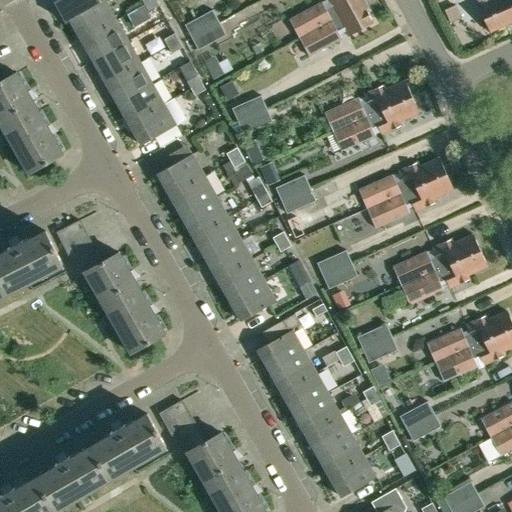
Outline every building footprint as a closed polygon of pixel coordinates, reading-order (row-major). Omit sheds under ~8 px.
[(69,19),(100,2),(98,0),(59,0),(54,3),(66,23),(70,20),(69,19)] [(81,41),(116,21),(104,0),(102,0),(100,2),(69,19),(70,20),(71,23),(75,34),(77,34),(81,41)] [(155,0),(153,0),(144,5),(148,12),(159,6),(155,0)] [(289,20),(299,38),(363,4),(360,0),(327,0),(330,3),(324,6),(322,2),(289,20)] [(490,32),(510,24),(499,0),(476,0),(477,0),(481,0),(483,4),(478,6),(490,32)] [(511,0),(499,0),(510,24),(511,22),(511,0)] [(373,23),(363,4),(299,38),(309,57),(342,39),(340,35),(345,32),(348,37),(373,23)] [(184,25),(191,38),(219,23),(212,10),(184,25)] [(91,58),(93,62),(128,42),(116,21),(81,41),(85,48),(84,49),(91,58)] [(226,35),(219,23),(191,38),(198,50),(226,35)] [(174,34),(164,40),(167,47),(178,41),(174,34)] [(178,41),(167,47),(171,54),(182,48),(178,41)] [(140,63),(128,42),(93,62),(95,65),(99,76),(101,75),(105,82),(140,63)] [(152,84),(140,63),(105,82),(109,90),(108,91),(115,100),(117,103),(152,84)] [(16,73),(0,82),(0,118),(32,100),(16,73)] [(197,76),(187,82),(191,89),(201,83),(197,76)] [(239,94),(232,80),(220,87),(228,100),(239,94)] [(324,114),(332,132),(412,98),(405,81),(385,90),(384,85),(365,94),(367,99),(361,102),(359,98),(324,114)] [(201,83),(191,89),(194,96),(205,90),(201,83)] [(152,84),(117,103),(119,107),(123,118),(125,117),(129,124),(163,104),(152,84)] [(232,109),(237,122),(267,109),(261,96),(232,109)] [(341,152),(376,136),(374,132),(380,129),(383,134),(402,126),(400,122),(419,113),(412,98),(332,132),(341,152)] [(0,118),(0,123),(9,140),(28,174),(62,154),(32,100),(0,118)] [(176,126),(163,104),(129,124),(133,131),(131,133),(139,142),(141,146),(176,126)] [(267,109),(237,122),(243,135),(272,122),(267,109)] [(226,154),(230,161),(241,156),(237,148),(226,154)] [(169,196),(204,176),(192,155),(157,174),(159,178),(163,189),(165,189),(169,196)] [(245,163),(241,156),(230,161),(234,168),(245,163)] [(358,191),(367,209),(446,175),(439,158),(420,167),(418,163),(399,171),(401,176),(395,179),(393,175),(358,191)] [(247,165),(235,173),(240,182),(253,175),(247,165)] [(275,188),(281,201),(310,188),(305,175),(275,188)] [(367,209),(375,228),(410,213),(408,209),(414,206),(417,211),(436,203),(434,199),(453,190),(446,175),(367,209)] [(216,197),(204,176),(169,196),(173,203),(172,204),(179,213),(181,217),(216,197)] [(253,194),(257,201),(268,195),(264,188),(253,194)] [(281,201),(287,214),(316,201),(310,188),(281,201)] [(268,195),(257,201),(261,208),(272,202),(268,195)] [(216,197),(181,217),(183,220),(187,231),(189,230),(193,237),(228,217),(216,197)] [(240,239),(228,217),(193,237),(197,245),(196,246),(203,255),(205,258),(240,239)] [(62,243),(85,232),(80,221),(57,233),(62,243)] [(11,249),(0,254),(0,285),(5,295),(18,288),(20,290),(29,285),(28,283),(62,265),(45,232),(21,244),(21,243),(11,248),(11,249)] [(91,242),(85,232),(62,243),(67,254),(91,242)] [(272,238),(276,245),(287,240),(283,233),(272,238)] [(392,267),(401,286),(480,251),(473,235),(454,243),(452,239),(433,247),(436,253),(429,256),(427,252),(392,267)] [(252,259),(240,239),(205,258),(207,262),(211,273),(213,272),(217,279),(252,259)] [(287,240),(276,245),(280,253),(291,247),(287,240)] [(96,252),(91,242),(67,254),(73,264),(96,252)] [(317,264),(323,277),(352,263),(346,251),(317,264)] [(487,267),(480,251),(401,286),(409,305),(444,290),(442,285),(449,282),(451,288),(470,280),(468,276),(487,267)] [(101,263),(96,252),(73,264),(79,276),(85,273),(85,272),(101,263)] [(119,253),(101,263),(85,272),(85,273),(100,299),(134,280),(119,253)] [(227,297),(229,300),(263,280),(252,259),(217,279),(221,286),(219,288),(227,297)] [(323,277),(328,290),(358,276),(352,263),(323,277)] [(100,299),(112,321),(131,353),(165,334),(134,280),(100,299)] [(276,302),(263,280),(229,300),(231,303),(235,314),(236,314),(241,321),(276,302)] [(317,294),(314,289),(310,282),(300,288),(306,300),(317,294)] [(326,311),(323,304),(312,310),(316,317),(326,311)] [(463,333),(461,329),(426,344),(435,363),(511,328),(511,322),(507,311),(488,320),(486,316),(466,325),(468,331),(463,333)] [(294,314),(283,320),(288,331),(300,324),(294,314)] [(357,337),(363,350),(392,337),(386,324),(357,337)] [(511,328),(435,363),(443,382),(478,366),(476,362),(481,360),(484,365),(504,356),(502,352),(511,347),(511,328)] [(267,368),(269,372),(304,352),(292,331),(257,350),(262,358),(260,359),(267,368)] [(363,350),(369,363),(398,351),(392,337),(363,350)] [(339,360),(350,354),(346,347),(335,353),(339,360)] [(316,373),(304,352),(269,372),(271,375),(275,386),(277,385),(281,393),(316,373)] [(354,361),(350,354),(339,360),(343,367),(354,361)] [(391,381),(384,364),(370,370),(378,387),(391,381)] [(316,373),(281,393),(285,400),(284,401),(291,410),(293,413),(328,394),(316,373)] [(367,400),(377,394),(373,387),(363,393),(367,400)] [(340,415),(328,394),(293,413),(295,417),(299,428),(301,427),(305,434),(340,415)] [(377,394),(367,400),(370,407),(381,401),(377,394)] [(166,425),(188,412),(182,402),(160,414),(166,425)] [(434,414),(428,402),(399,417),(406,429),(434,414)] [(511,402),(480,420),(490,438),(511,426),(511,402)] [(166,425),(171,435),(194,422),(188,412),(166,425)] [(114,434),(91,447),(110,479),(123,472),(124,474),(133,469),(133,466),(166,448),(147,414),(123,428),(123,427),(113,433),(114,434)] [(406,429),(413,442),(441,427),(434,414),(406,429)] [(340,415),(305,434),(309,442),(307,443),(315,452),(317,455),(352,435),(340,415)] [(199,432),(194,422),(171,435),(177,445),(199,432)] [(511,426),(490,438),(500,456),(511,449),(511,426)] [(381,437),(385,444),(396,438),(392,431),(381,437)] [(205,443),(199,432),(177,445),(183,455),(187,453),(205,443)] [(203,480),(237,461),(222,434),(205,443),(187,453),(203,480)] [(363,456),(352,435),(317,455),(319,459),(323,469),(325,469),(329,476),(363,456)] [(396,438),(385,444),(389,451),(400,445),(396,438)] [(110,479),(91,447),(69,460),(68,459),(58,464),(59,465),(36,478),(55,511),(87,492),(89,494),(98,489),(97,487),(110,479)] [(363,456),(329,476),(333,483),(331,485),(339,494),(341,498),(376,478),(363,456)] [(203,480),(215,501),(220,511),(265,511),(237,461),(203,480)] [(4,497),(0,498),(0,511),(52,511),(55,511),(36,478),(14,491),(13,490),(3,496),(4,497)] [(443,497),(450,510),(478,494),(471,482),(443,497)] [(406,507),(395,489),(371,503),(376,511),(404,511),(406,507)] [(474,511),(485,506),(478,494),(450,510),(451,511),(474,511)] [(432,503),(421,509),(422,511),(432,511),(436,510),(435,510),(432,503)]
